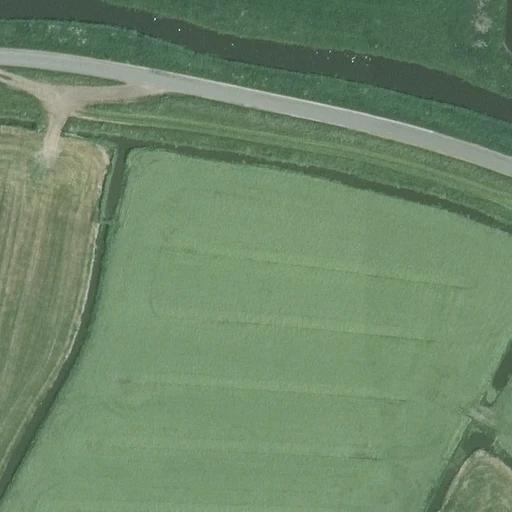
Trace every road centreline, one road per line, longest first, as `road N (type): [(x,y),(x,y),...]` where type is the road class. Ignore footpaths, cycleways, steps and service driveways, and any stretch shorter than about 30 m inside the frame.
road 1 (unclassified): [(511,167),(323,113),(0,55)]
road 2 (track): [(0,223),(50,143),(63,103)]
road 3 (track): [(451,402),(511,285)]
road 4 (track): [(398,511),(451,402)]
